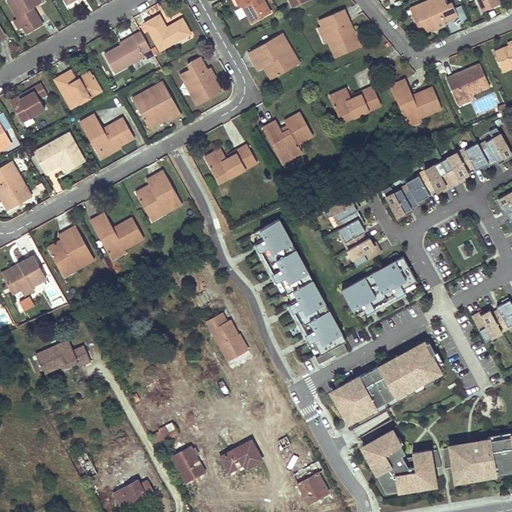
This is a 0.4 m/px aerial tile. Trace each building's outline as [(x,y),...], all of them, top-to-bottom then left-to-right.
[(38,23),(29,6),(38,2),(37,0),(4,0),(14,17),(18,26),(22,32),(38,23)] [(230,0),(236,10),(238,8),(233,0),(230,0)] [(247,26),(267,16),(257,0),(233,0),(238,8),(247,26)] [(285,0),(290,9),(304,4),(309,2),(307,0),(285,0)] [(430,0),(410,8),(419,33),(434,28),(432,26),(444,21),(457,16),(452,3),(446,5),(444,0),(430,0)] [(478,0),(483,11),(500,3),(499,0),(478,0)] [(160,51),(190,34),(183,20),(167,28),(160,15),(145,23),(160,51)] [(357,52),(341,15),(314,25),(316,30),(321,43),(329,63),(357,52)] [(10,19),(14,28),(18,26),(14,17),(10,19)] [(434,30),(445,25),(444,21),(432,26),(434,28),(434,30)] [(321,43),(316,30),(313,32),(318,45),(321,43)] [(131,40),(102,56),(112,74),(141,58),(140,56),(148,51),(138,33),(130,37),(131,40)] [(288,57),(279,39),(245,57),(254,74),(259,72),(263,69),(271,83),(291,72),(285,59),(288,57)] [(502,73),(511,68),(511,45),(509,46),(493,53),(502,73)] [(157,71),(161,69),(154,55),(149,58),(157,71)] [(197,105),(221,92),(214,79),(212,80),(206,70),(199,57),(187,63),(190,69),(180,75),(197,105)] [(295,70),(288,57),(285,59),(291,72),(295,70)] [(482,64),(448,77),(457,100),(472,94),(491,87),(482,64)] [(216,78),(210,68),(206,70),(212,80),(214,79),(216,78)] [(271,83),(263,69),(259,72),(267,86),(271,83)] [(68,109),(98,92),(90,76),(79,82),(77,79),(73,80),(68,71),(52,79),(68,109)] [(90,76),(88,73),(77,79),(79,82),(90,76)] [(422,116),(443,107),(434,86),(414,94),(407,78),(392,84),(407,122),(422,116)] [(32,92),(9,105),(19,123),(40,111),(35,102),(36,101),(44,96),(38,84),(30,88),(32,92)] [(179,120),(160,85),(143,94),(145,99),(132,106),(143,126),(159,117),(162,123),(165,127),(179,120)] [(330,96),(347,89),(346,86),(329,93),(330,96)] [(381,104),(373,86),(350,96),(347,89),(330,96),(338,114),(350,109),(353,116),(381,104)] [(7,102),(9,105),(32,92),(30,88),(7,102)] [(143,94),(130,102),(132,106),(145,99),(143,94)] [(459,105),(473,99),(472,94),(457,100),(459,105)] [(353,116),(350,109),(338,114),(341,122),(353,116)] [(118,146),(133,138),(122,118),(102,129),(94,115),(79,123),(91,146),(95,144),(101,155),(118,146)] [(423,119),(422,116),(407,122),(409,125),(423,119)] [(143,126),(146,132),(162,123),(159,117),(143,126)] [(293,150),(308,141),(296,118),(279,126),(281,130),(283,134),(276,138),(274,134),(270,126),(258,132),(276,165),(295,154),(293,150)] [(511,158),(511,152),(509,148),(508,149),(497,129),(490,133),(493,139),(486,143),(489,147),(482,151),(491,166),(498,163),(503,160),(505,163),(511,158)] [(283,134),(281,130),(274,134),(276,138),(283,134)] [(69,170),(84,162),(69,133),(61,137),(36,150),(46,169),(59,163),(64,160),(69,170)] [(120,149),(118,146),(101,155),(95,144),(91,146),(99,161),(120,149)] [(482,151),(478,144),(466,151),(465,149),(458,153),(467,169),(473,165),(476,171),(482,168),(484,170),(491,166),(482,151)] [(226,182),(253,167),(243,149),(221,161),(218,156),(202,165),(211,181),(223,175),(226,182)] [(218,156),(217,152),(200,162),(202,165),(218,156)] [(467,169),(458,153),(442,162),(455,186),(462,182),(460,178),(463,176),(464,178),(470,175),(467,169)] [(297,157),(295,154),(276,165),(278,169),(297,157)] [(59,163),(64,172),(69,170),(64,160),(59,163)] [(0,200),(6,212),(30,198),(11,162),(0,168),(0,200)] [(455,186),(442,162),(425,171),(434,187),(437,193),(443,189),(442,188),(445,186),(448,190),(455,186)] [(164,213),(181,204),(163,170),(145,180),(148,184),(150,188),(137,196),(149,217),(162,210),(164,213)] [(434,187),(425,171),(418,175),(419,177),(406,183),(410,191),(419,206),(426,202),(424,200),(430,196),(427,190),(434,187)] [(226,182),(223,175),(211,181),(214,188),(226,182)] [(150,188),(148,184),(135,192),(137,196),(150,188)] [(391,187),(384,192),(394,211),(393,212),(398,221),(408,216),(406,213),(412,210),(419,206),(410,191),(404,194),(401,190),(395,194),(391,187)] [(511,193),(505,197),(505,196),(496,201),(501,211),(504,209),(507,215),(511,221),(511,220),(511,193)] [(358,211),(354,205),(358,204),(352,194),(343,199),(344,200),(324,211),(328,219),(334,215),(338,222),(342,220),(346,226),(361,218),(358,211)] [(164,213),(162,210),(149,217),(151,220),(164,213)] [(106,212),(91,220),(111,256),(123,249),(124,249),(144,238),(133,218),(114,228),(106,212)] [(364,242),(360,236),(366,232),(362,226),(365,225),(361,218),(346,226),(339,230),(345,243),(344,244),(348,251),(364,242)] [(347,342),(324,302),(314,283),(296,251),(279,220),(261,230),(254,234),(259,244),(265,240),(269,248),(264,251),(270,263),(276,274),(282,271),(286,278),(280,281),(286,293),(293,304),(299,301),(303,309),(297,312),(303,323),(310,335),(316,331),(320,339),(314,342),(320,354),(321,356),(316,359),(320,365),(336,356),(332,350),(344,344),(347,342)] [(76,270),(94,261),(75,227),(58,236),(61,241),(63,245),(49,252),(61,274),(74,266),(76,270)] [(357,267),(381,254),(377,247),(373,249),(371,246),(373,245),(369,239),(364,242),(348,251),(357,267)] [(259,244),(254,247),(265,265),(270,263),(264,251),(269,248),(265,240),(259,244)] [(49,252),(63,245),(61,241),(47,248),(49,252)] [(125,253),(123,249),(111,256),(113,260),(125,253)] [(22,267),(5,276),(13,292),(21,288),(24,295),(34,290),(32,285),(47,278),(35,255),(20,263),(22,267)] [(391,289),(400,284),(403,290),(417,282),(403,257),(342,291),(356,316),(364,311),(361,306),(370,301),(373,307),(395,295),(391,289)] [(22,267),(20,263),(3,272),(5,276),(22,267)] [(76,270),(74,266),(61,274),(63,277),(76,270)] [(276,274),(271,277),(281,296),(286,293),(280,281),(286,278),(282,271),(276,274)] [(406,295),(403,290),(400,284),(391,289),(395,295),(398,300),(406,295)] [(213,304),(207,293),(196,299),(202,310),(213,304)] [(34,307),(30,297),(19,302),(24,312),(34,307)] [(64,302),(62,297),(51,303),(54,308),(64,302)] [(511,326),(511,303),(509,298),(502,302),(504,304),(498,308),(501,314),(494,317),(503,333),(510,329),(509,328),(511,326)] [(293,304),(288,307),(298,326),(303,323),(297,312),(303,309),(299,301),(293,304)] [(376,312),(373,307),(370,301),(361,306),(364,311),(367,317),(376,312)] [(494,317),(491,312),(485,315),(486,317),(483,318),(480,314),(473,318),(486,342),(503,333),(494,317)] [(232,320),(229,322),(224,314),(208,322),(229,360),(245,350),(238,337),(240,335),(232,320)] [(310,335),(304,337),(315,357),(320,354),(314,342),(320,339),(316,331),(310,335)] [(249,348),(241,334),(240,335),(238,337),(245,350),(249,348)] [(69,347),(63,336),(39,349),(42,356),(35,359),(41,371),(58,362),(57,360),(63,357),(66,361),(74,357),(76,361),(88,354),(80,341),(69,347)] [(337,404),(335,405),(349,429),(352,428),(357,425),(355,420),(377,408),(376,407),(394,397),(395,398),(397,397),(412,389),(415,387),(433,377),(441,373),(432,356),(436,354),(429,343),(400,359),(398,360),(402,366),(391,372),(388,365),(380,369),(378,367),(345,386),(344,386),(346,390),(350,397),(337,404)] [(344,344),(332,350),(336,356),(337,358),(348,352),(344,344)] [(42,356),(39,349),(32,353),(35,359),(42,356)] [(396,357),(378,367),(380,369),(388,365),(391,372),(402,366),(398,360),(396,357)] [(433,377),(415,387),(412,389),(416,394),(436,383),(433,377)] [(334,397),(337,404),(350,397),(346,390),(334,397)] [(377,408),(379,412),(399,402),(397,397),(395,398),(394,397),(376,407),(377,408)] [(357,437),(391,419),(387,410),(352,428),(357,437)] [(185,429),(180,419),(174,422),(180,432),(185,429)] [(155,446),(168,439),(180,432),(174,422),(150,436),(155,446)] [(378,442),(376,443),(363,450),(370,463),(375,461),(381,473),(377,475),(382,484),(386,482),(389,488),(405,486),(405,490),(418,488),(417,484),(436,481),(434,469),(442,468),(438,451),(431,452),(431,451),(413,454),(414,458),(404,459),(403,456),(406,454),(403,448),(401,445),(398,447),(394,440),(397,438),(393,430),(377,439),(378,442)] [(511,432),(488,437),(488,440),(491,439),(492,441),(511,437),(511,436),(511,435),(511,432)] [(444,450),(444,452),(445,470),(453,468),(455,478),(474,474),(475,479),(498,475),(501,474),(501,470),(511,468),(511,435),(511,436),(511,437),(492,441),(491,439),(488,440),(480,441),(480,443),(481,444),(468,447),(468,445),(450,448),(449,449),(444,450)] [(289,445),(286,436),(278,441),(282,449),(289,445)] [(400,436),(397,438),(394,440),(398,447),(401,445),(403,448),(405,446),(400,436)] [(228,471),(235,467),(243,464),(245,468),(261,460),(251,441),(221,457),(228,471)] [(185,481),(194,476),(204,471),(191,446),(172,456),(185,481)] [(84,450),(80,452),(76,455),(90,478),(97,474),(84,450)] [(137,462),(135,462),(134,463),(136,467),(138,466),(139,468),(148,464),(140,450),(133,454),(137,462)] [(375,461),(370,463),(377,475),(381,473),(375,461)] [(329,492),(324,482),(318,472),(322,470),(317,462),(293,474),(308,503),(329,492)] [(474,474),(455,478),(456,484),(475,481),(475,479),(474,474)] [(138,499),(139,500),(139,501),(153,494),(146,480),(140,483),(138,480),(113,493),(121,508),(138,499)] [(436,481),(417,484),(418,488),(418,490),(437,487),(436,481)] [(386,482),(382,484),(387,493),(405,490),(405,486),(389,488),(386,482)]
